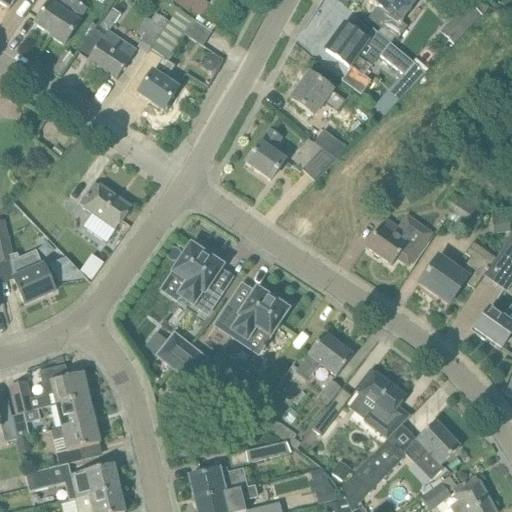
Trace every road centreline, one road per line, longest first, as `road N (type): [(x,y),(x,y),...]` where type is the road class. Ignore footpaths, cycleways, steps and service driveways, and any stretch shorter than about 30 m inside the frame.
road 1 (residential): [(511,446),(436,354),(186,185)]
road 2 (residential): [(186,185),(0,63)]
road 3 (residential): [(186,185),(288,0)]
road 4 (residential): [(159,511),(130,383),(85,322)]
road 5 (residential): [(85,322),(186,185)]
